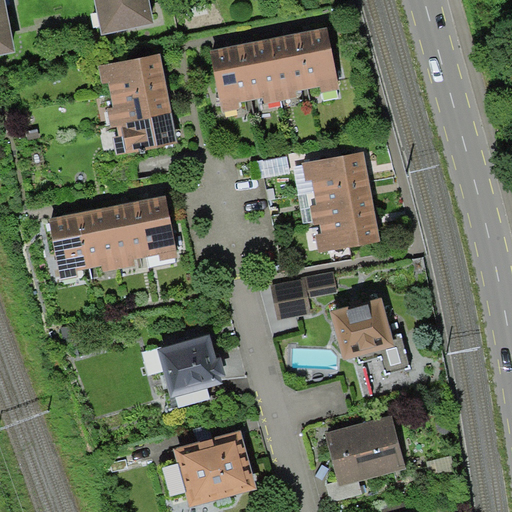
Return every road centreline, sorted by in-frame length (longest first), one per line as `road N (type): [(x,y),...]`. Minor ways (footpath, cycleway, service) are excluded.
road 1 (secondary): [(425,0),(511,354)]
road 2 (residential): [(225,175),(305,511)]
